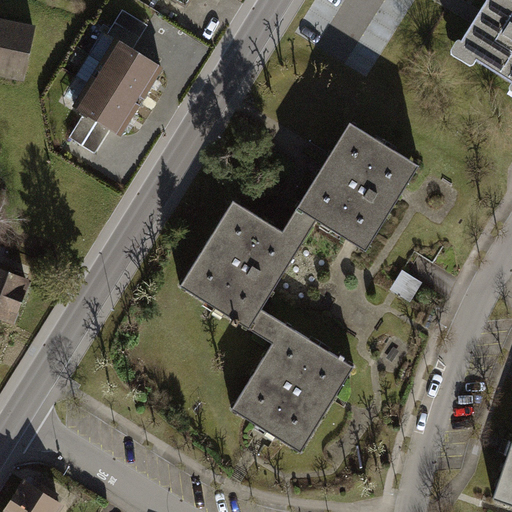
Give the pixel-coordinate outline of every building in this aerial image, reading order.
[(511,0),(488,0),(461,44),(472,50),(469,55),(511,82),(511,0)] [(96,153),(112,128),(121,134),(164,63),(136,45),(149,25),(123,8),(108,32),(118,38),(76,106),(85,111),(69,136),(96,153)] [(0,74),(25,79),(36,23),(0,16),(0,74)] [(350,122),(290,219),(310,232),(317,221),(323,224),(328,216),(346,227),(341,235),(366,251),(420,166),(394,149),(389,157),(371,146),(376,138),(350,122)] [(262,336),(274,316),(262,309),(310,232),(290,219),(282,231),(234,200),(180,285),(262,336)] [(0,264),(0,317),(15,323),(32,277),(0,264)] [(395,292),(416,305),(427,285),(406,273),(395,292)] [(311,339),(274,316),(262,336),(272,343),(231,408),(257,424),(261,417),(271,423),(280,429),(276,436),(301,452),(354,366),(329,350),(324,358),(306,347),(311,339)] [(511,443),(510,449),(493,498),(511,504),(511,443)] [(55,511),(60,504),(25,482),(5,511),(55,511)]
